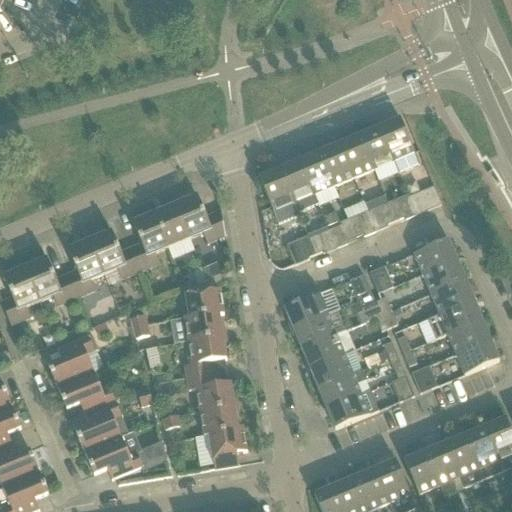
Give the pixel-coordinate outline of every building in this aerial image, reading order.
[(379,127),(378,128),(394,165),(398,177),(419,168),(400,122),(386,128),(388,132),(382,134),(379,127)] [(394,165),(378,128),(377,128),(380,135),(375,137),(373,133),(360,139),(374,173),(394,165)] [(374,173),(360,139),(346,144),(348,149),(343,151),(340,144),(339,144),(354,181),(374,173)] [(354,181),(339,144),(338,145),(341,152),(335,154),(333,150),(320,155),(334,190),(354,181)] [(334,190),(320,155),(306,161),(308,165),(303,167),(300,160),(299,161),(314,198),(334,190)] [(299,164),(280,172),(294,206),(298,216),(318,207),(314,198),(299,161),(298,161),(299,164)] [(258,178),(265,195),(258,198),(264,233),(299,218),(294,206),(280,172),(266,178),(268,182),(263,184),(260,177),(258,178)] [(441,207),(433,188),(408,199),(416,217),(441,207)] [(384,198),(364,206),(367,214),(375,232),(395,224),(390,211),(384,198)] [(225,239),(221,214),(206,220),(197,199),(176,208),(190,242),(202,237),(207,247),(225,239)] [(416,217),(408,199),(397,204),(398,207),(390,211),(395,224),(403,221),(404,222),(416,217)] [(190,242),(176,208),(154,217),(168,251),(190,242)] [(375,232),(367,214),(347,222),(355,241),(363,237),(364,239),(376,234),(375,232)] [(168,251),(154,217),(133,226),(141,247),(131,251),(140,274),(159,266),(155,256),(168,251)] [(355,241),(347,222),(337,226),(337,225),(327,229),(336,251),(349,246),(348,244),(355,241)] [(327,229),(307,237),(308,239),(316,258),(322,255),(323,256),(336,251),(327,229)] [(140,274),(131,251),(120,255),(111,234),(90,243),(104,278),(118,272),(122,282),(140,274)] [(308,239),(286,248),(295,268),(295,269),(309,263),(308,261),(316,258),(308,239)] [(104,278),(90,243),(68,252),(77,273),(66,278),(76,301),(95,293),(93,289),(90,283),(104,278)] [(414,257),(423,278),(460,263),(459,262),(452,265),(450,259),(454,257),(448,243),(414,257)] [(76,301),(66,278),(56,282),(47,261),(25,270),(39,304),(53,299),(57,309),(76,301)] [(460,264),(460,263),(423,278),(431,298),(465,284),(459,270),(455,272),(453,267),(460,264)] [(39,304),(25,270),(3,279),(12,300),(2,305),(11,328),(30,320),(26,310),(39,304)] [(193,273),(198,287),(208,283),(203,270),(193,273)] [(384,270),(369,276),(378,297),(393,290),(384,270)] [(364,278),(350,284),(358,305),(372,299),(364,278)] [(471,297),(465,284),(431,298),(439,318),(476,302),(476,301),(469,304),(466,299),(471,297)] [(185,298),(189,320),(189,322),(219,317),(220,318),(224,317),(220,292),(185,298)] [(319,297),(284,311),(293,331),(290,332),(290,333),(327,318),(319,298),(319,297)] [(372,299),(358,305),(367,325),(376,321),(383,318),(378,304),(375,305),(372,299)] [(386,301),(378,304),(383,318),(392,315),(386,301)] [(448,338),(482,324),(476,310),(472,312),(470,306),(477,303),(476,302),(439,318),(428,323),(436,343),(448,338)] [(392,315),(383,318),(389,332),(397,328),(392,315)] [(223,339),(220,318),(219,317),(189,322),(189,320),(184,321),(188,345),(223,339)] [(327,318),(290,333),(291,334),(294,333),(302,352),(336,338),(327,318)] [(383,318),(376,321),(380,330),(382,335),(389,332),(383,318)] [(130,323),(133,332),(147,329),(144,319),(130,323)] [(488,337),(482,324),(448,338),(456,358),(490,344),(493,342),(493,341),(485,344),(483,339),(488,337)] [(149,339),(147,329),(133,332),(135,342),(149,339)] [(307,373),(344,358),(336,338),(302,352),(307,366),(312,364),(314,369),(307,372),(307,373)] [(62,363),(49,369),(58,390),(101,373),(101,372),(102,372),(88,339),(57,352),(62,363)] [(227,362),(223,339),(188,345),(192,368),(185,369),(187,381),(227,375),(225,363),(227,362)] [(398,343),(404,356),(411,353),(406,339),(398,343)] [(493,343),(493,342),(456,358),(465,378),(499,364),(493,350),(489,352),(486,346),(493,343)] [(384,349),(386,354),(377,357),(381,366),(389,362),(397,359),(391,345),(384,349)] [(417,367),(411,353),(404,356),(410,370),(417,367)] [(318,392),(352,377),(344,358),(307,373),(307,374),(315,371),(317,377),(313,378),(318,392)] [(397,359),(389,362),(398,382),(406,379),(397,359)] [(438,390),(430,371),(429,369),(411,377),(420,397),(438,390)] [(105,402),(102,394),(95,379),(102,376),(101,373),(58,390),(67,412),(80,407),(85,418),(115,405),(113,398),(105,402)] [(361,398),(356,387),(367,383),(364,373),(352,377),(318,392),(324,405),(328,404),(330,409),(323,412),(324,413),(361,398)] [(229,386),(227,375),(187,381),(189,394),(196,392),(200,415),(235,410),(231,386),(229,386)] [(399,406),(414,400),(406,379),(398,382),(391,385),(399,406)] [(0,414),(12,410),(3,388),(0,389),(0,414)] [(150,392),(138,395),(142,410),(153,407),(150,392)] [(361,398),(324,413),(324,414),(327,413),(335,433),(379,414),(370,394),(361,398)] [(129,437),(115,405),(85,418),(89,429),(76,435),(85,456),(129,437)] [(0,453),(12,448),(8,437),(21,431),(12,410),(0,414),(0,453)] [(238,431),(235,410),(200,415),(204,439),(209,439),(208,437),(238,432),(238,431)] [(165,433),(180,430),(177,419),(163,423),(165,433)] [(485,427),(484,427),(503,474),(511,470),(511,436),(506,421),(491,428),(493,432),(488,434),(485,427)] [(503,474),(484,427),(483,428),(486,435),(480,437),(479,433),(465,438),(484,483),(503,474)] [(243,430),(238,431),(238,432),(208,437),(209,439),(212,453),(215,472),(239,468),(237,456),(247,455),(243,430)] [(129,437),(85,456),(94,478),(107,472),(112,483),(143,470),(137,456),(142,454),(134,435),(129,437)] [(484,483),(465,438),(451,444),(453,448),(448,451),(445,444),(444,444),(459,481),(464,491),(484,483)] [(459,481),(444,444),(443,444),(446,451),(441,454),(439,449),(425,455),(440,489),(459,481)] [(12,448),(0,453),(0,484),(3,490),(39,475),(31,453),(17,459),(12,448)] [(440,489),(425,455),(412,461),(413,465),(408,467),(405,460),(403,461),(419,498),(440,489)] [(375,469),(374,470),(389,506),(391,511),(414,511),(416,511),(396,464),(381,470),(383,474),(378,476),(375,469)] [(368,511),(375,511),(389,506),(374,470),(373,470),(376,477),(370,479),(369,475),(355,481),(368,511)] [(39,475),(3,490),(10,509),(3,511),(2,511),(38,511),(35,502),(48,497),(39,475)] [(335,486),(334,486),(344,511),(368,511),(355,481),(341,486),(343,490),(338,493),(335,486)] [(329,492),(314,498),(320,511),(344,511),(334,486),(333,486),(336,494),(330,496),(329,492)]
